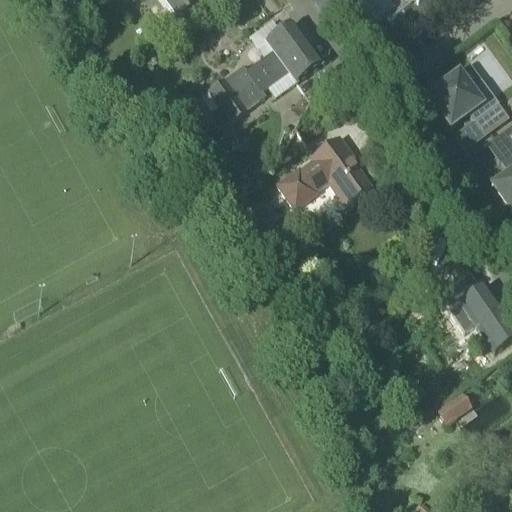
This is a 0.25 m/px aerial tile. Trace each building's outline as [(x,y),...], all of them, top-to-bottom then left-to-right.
[(382,0),(353,0),(374,28),(385,20),(388,24),(416,4),(417,6),(425,0),(384,0),(383,1),(382,0)] [(216,107),(221,113),(254,87),(306,48),(290,27),(265,46),(272,56),(247,76),(243,72),(225,86),(224,85),(203,101),(211,111),(216,107)] [(187,41),(148,69),(166,93),(205,65),(187,41)] [(254,87),(221,113),(233,129),(248,117),(248,116),(266,102),(263,98),(289,78),(296,88),(321,69),(306,48),(254,87)] [(458,77),(425,100),(440,121),(449,134),(457,128),(456,127),(468,119),(473,127),(473,126),(484,141),(508,123),(498,109),(498,108),(480,84),(469,92),(458,77)] [(155,106),(145,112),(153,124),(163,117),(155,106)] [(508,214),(510,217),(511,216),(511,129),(486,149),(499,167),(500,166),(508,177),(491,190),(501,204),(497,206),(505,216),(508,214)] [(369,192),(356,175),(360,173),(359,172),(356,174),(348,163),(351,161),(338,143),(310,163),(312,166),(299,175),(298,173),(276,189),(294,214),(316,198),(315,196),(327,187),(344,210),(369,192)] [(226,186),(223,202),(229,203),(239,205),(241,195),(242,189),(230,187),(226,186)] [(457,349),(467,341),(477,334),(493,358),(511,344),(511,331),(482,289),(479,292),(472,282),(445,301),(444,307),(456,325),(445,332),(457,349)] [(461,397),(435,416),(445,430),(471,411),(461,397)]
